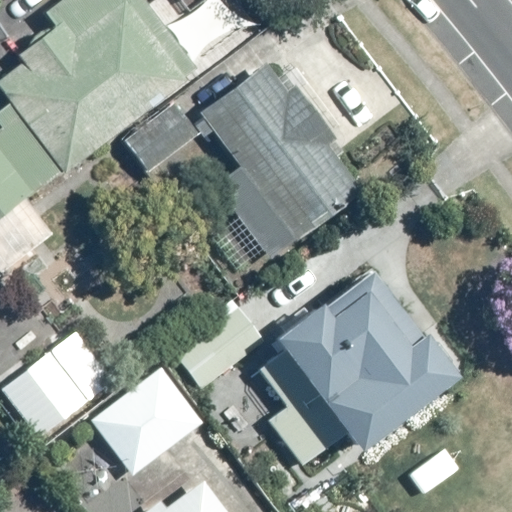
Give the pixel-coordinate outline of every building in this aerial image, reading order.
[(0,212),(193,68),(141,0),(63,0),(39,18),(52,35),(0,74),(0,97),(15,117),(0,127),(0,212)] [(360,190),(258,56),(188,109),(233,168),(210,185),(267,260),(360,190)] [(194,135),(168,101),(118,139),(144,173),(194,135)] [(263,342),(345,450),(443,377),(362,269),(263,342)] [(233,300),(162,355),(189,389),(260,334),(233,300)] [(67,324),(0,374),(0,392),(36,441),(112,385),(67,324)] [(195,423),(155,369),(85,421),(126,475),(195,423)] [(222,511),(197,478),(150,511),(222,511)]
